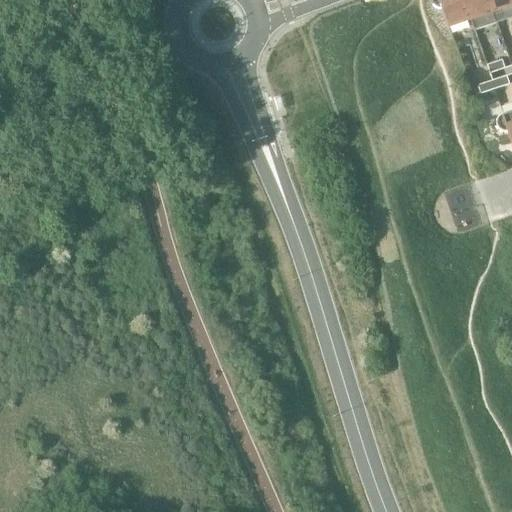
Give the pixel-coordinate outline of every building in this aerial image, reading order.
[(465,0),(431,0),(432,0),(432,2),(433,3),(433,5),(434,6),(436,7),(437,8),(438,8),(440,8),(442,8),(443,8),(450,27),(471,20),(475,30),(465,0)] [(497,23),(489,0),(465,0),(475,30),(497,23)] [(511,0),(489,0),(497,23),(511,17),(511,0)] [(502,60),(487,65),(490,73),(505,68),(502,60)] [(507,75),(492,80),(495,89),(510,84),(507,75)] [(473,96),(495,89),(492,80),(470,88),(473,96)] [(497,121),(497,122),(497,124),(498,126),(498,127),(499,128),(501,129),(502,130),(504,130),(505,131),(507,131),(508,130),(511,141),(511,100),(511,102),(511,104),(511,110),(503,114),(501,115),(500,115),(499,117),(498,118),(497,119),(497,121)]
